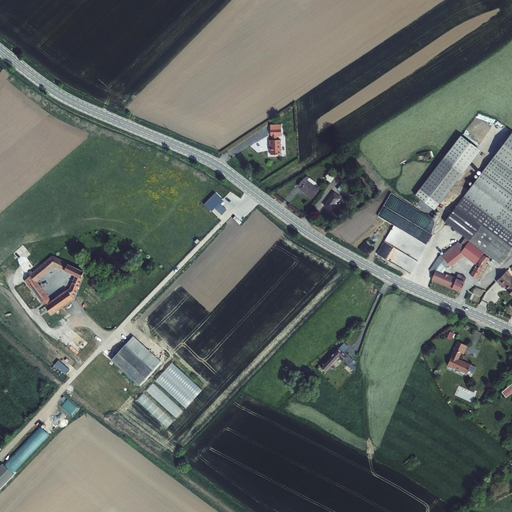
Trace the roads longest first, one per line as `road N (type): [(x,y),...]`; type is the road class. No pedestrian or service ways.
road 1 (secondary): [(511,331),(343,253),(211,161),(62,96),(0,50)]
road 2 (track): [(0,456),(111,337)]
road 3 (track): [(107,341),(91,326),(38,322),(11,288),(16,275)]
